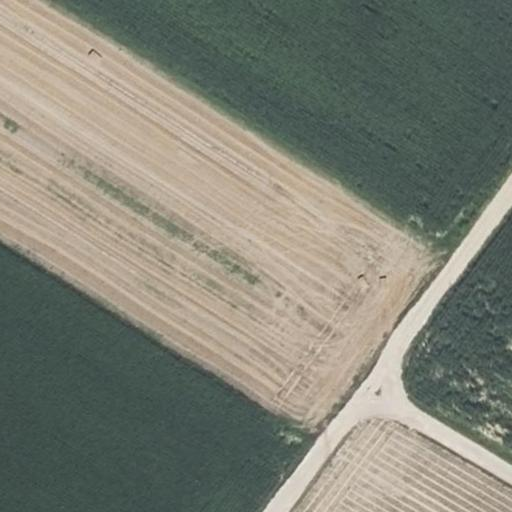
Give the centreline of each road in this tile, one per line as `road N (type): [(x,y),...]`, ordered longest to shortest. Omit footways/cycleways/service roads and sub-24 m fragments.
road 1 (track): [(276,511),(511,178)]
road 2 (track): [(511,477),(365,391)]
